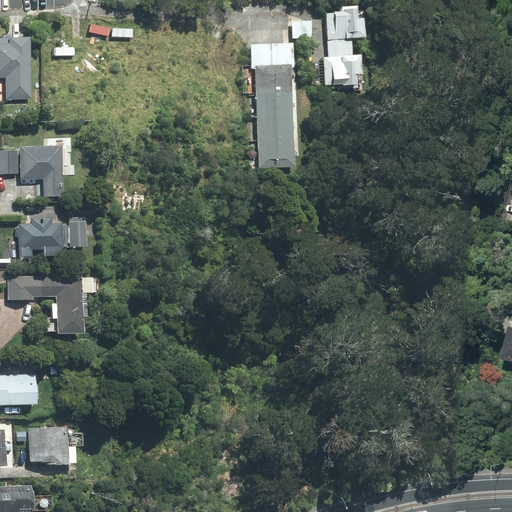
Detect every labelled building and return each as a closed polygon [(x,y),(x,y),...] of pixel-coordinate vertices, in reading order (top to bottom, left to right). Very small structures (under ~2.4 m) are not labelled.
[(355,9),(321,12),(325,57),(321,58),(323,86),(337,85),(337,90),(356,89),(353,56),(348,57),(347,41),(358,40),(355,9)] [(308,20),(289,19),(288,39),(307,40),(308,20)] [(226,22),(211,22),(211,49),(226,49),(226,22)] [(2,101),(28,100),(27,39),(4,39),(4,44),(0,43),(0,77),(2,77),(2,101)] [(253,67),(255,169),(291,168),(288,66),(292,66),(292,44),(249,45),(249,67),(253,67)] [(164,121),(118,119),(116,156),(163,157),(164,121)] [(59,146),(16,148),(17,181),(40,180),(40,198),(61,197),(59,146)] [(14,150),(0,150),(0,175),(15,175),(14,150)] [(28,223),(15,223),(15,262),(30,262),(30,252),(41,252),(41,259),(59,259),(59,250),(85,250),(85,217),(64,217),(64,226),(49,226),(49,220),(28,220),(28,223)] [(11,251),(0,250),(0,269),(10,270),(11,251)] [(77,277),(5,277),(5,302),(31,302),(31,299),(53,299),(53,305),(48,305),(48,322),(53,322),(53,336),(77,336),(77,277)] [(32,374),(0,375),(0,406),(33,405),(32,374)] [(62,428),(26,429),(27,463),(42,463),(42,466),(70,465),(70,446),(62,446),(62,428)] [(25,486),(0,488),(0,511),(46,511),(46,496),(26,497),(25,486)]
